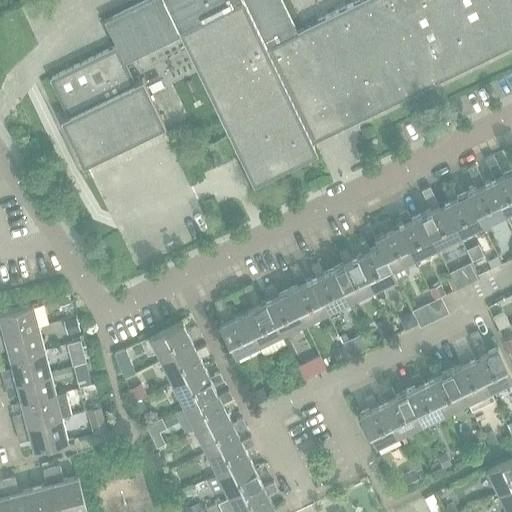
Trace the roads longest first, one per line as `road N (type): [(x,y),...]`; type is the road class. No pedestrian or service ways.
road 1 (residential): [(511,119),(112,311),(0,155)]
road 2 (residential): [(330,380),(369,464),(294,495),(255,418)]
road 3 (residential): [(330,380),(459,318),(460,295),(511,271)]
